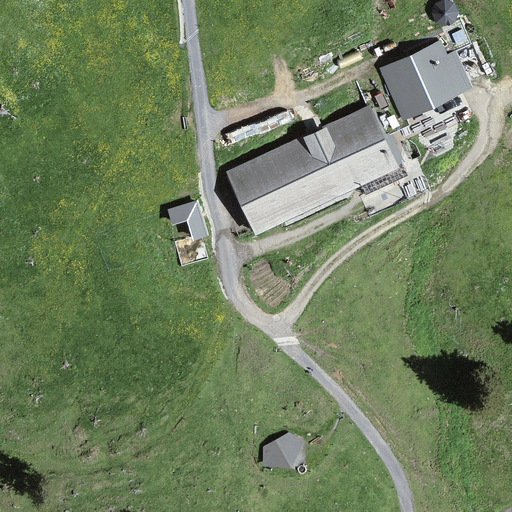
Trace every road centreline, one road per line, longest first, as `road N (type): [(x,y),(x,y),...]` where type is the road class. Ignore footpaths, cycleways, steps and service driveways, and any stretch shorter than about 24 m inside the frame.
road 1 (track): [(201,124),(223,260),(239,301),(385,447),(403,511)]
road 2 (track): [(274,333),(325,270),(479,158),(493,111),(483,88)]
road 3 (track): [(223,260),(360,206)]
road 4 (track): [(188,0),(201,124)]
